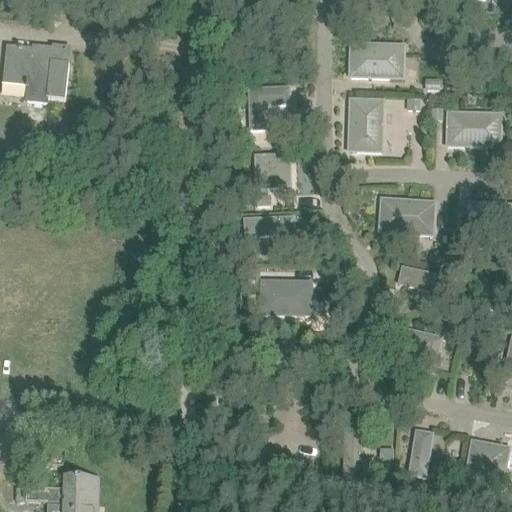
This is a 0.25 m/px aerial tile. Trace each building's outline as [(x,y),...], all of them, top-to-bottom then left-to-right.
[(265,0),(265,13),(276,14),(277,0),(265,0)] [(348,81),(404,83),(405,47),(349,46),(348,81)] [(65,103),(69,66),(70,50),(52,47),(52,50),(32,48),(32,53),(8,50),(5,73),(6,73),(5,85),(27,87),(25,105),(45,107),(46,101),(65,103)] [(426,93),(439,93),(439,82),(426,82),(426,93)] [(246,90),(248,134),(265,133),(264,109),(287,108),(286,88),(246,90)] [(348,156),(384,156),(385,102),(349,102),(348,156)] [(418,114),(409,103),(401,108),(410,120),(418,114)] [(443,123),(443,112),(430,112),(430,123),(443,123)] [(447,150),(502,151),(502,116),(447,115),(447,150)] [(0,171),(14,172),(16,133),(0,132),(0,171)] [(251,136),(238,137),(239,149),(252,148),(251,136)] [(255,157),(256,191),(291,191),(291,156),(255,157)] [(254,197),(254,209),(272,209),(272,197),(254,197)] [(378,236),(435,240),(437,204),(381,200),(378,236)] [(466,240),(511,242),(511,206),(468,204),(466,240)] [(245,221),(245,239),(295,238),(294,219),(245,221)] [(294,261),(305,261),(305,246),(293,247),(294,261)] [(468,250),(457,250),(456,264),(467,264),(468,250)] [(439,270),(447,263),(439,253),(431,260),(439,270)] [(398,287),(442,297),(446,279),(402,269),(398,287)] [(250,271),(250,280),(260,280),(260,271),(250,271)] [(260,284),(260,319),(312,319),(312,284),(260,284)] [(490,319),(487,307),(473,310),(475,321),(490,319)] [(441,308),(439,315),(447,319),(450,311),(441,308)] [(399,348),(421,354),(418,373),(435,377),(443,339),(402,330),(399,348)] [(511,337),(511,338),(501,390),(511,391),(511,337)] [(474,338),(468,347),(481,355),(487,346),(474,338)] [(240,344),(240,364),(287,364),(287,344),(240,344)] [(289,359),(295,369),(307,361),(301,352),(289,359)] [(0,438),(0,454),(7,455),(7,465),(29,465),(30,429),(8,429),(7,439),(0,438)] [(343,485),(363,485),(363,431),(344,431),(343,485)] [(409,478),(428,481),(434,436),(415,433),(409,478)] [(466,477),(505,484),(511,450),(471,444),(466,477)] [(394,452),(380,452),(380,461),(394,461),(394,452)] [(451,486),(459,479),(449,469),(441,476),(451,486)] [(64,511),(97,511),(99,482),(65,481),(65,493),(27,492),(26,505),(64,506),(64,511)] [(473,484),(463,490),(471,502),(480,495),(473,484)]
